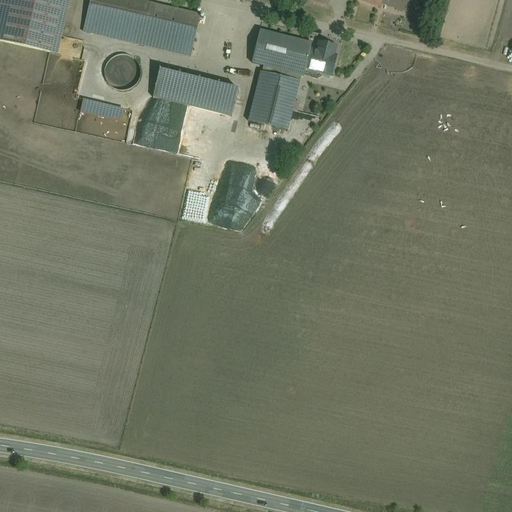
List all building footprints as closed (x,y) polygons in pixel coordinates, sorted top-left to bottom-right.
[(0,0),(0,42),(58,57),(72,0),(0,0)] [(121,0),(90,0),(82,35),(190,59),(200,18),(121,0)] [(306,0),(306,1),(327,8),(330,0),(306,0)] [(349,0),(350,0),(382,11),(385,0),(349,0)] [(412,0),(385,0),(382,11),(406,18),(412,0)] [(337,49),(318,44),(315,52),(312,51),(313,47),(259,33),(250,67),(304,81),(305,73),(332,80),(337,58),(335,57),(337,49)] [(118,58),(112,60),(107,64),(104,69),(103,75),(104,81),(106,86),(110,90),(116,93),(121,94),(127,94),(133,91),(137,86),(140,80),(140,74),(139,68),(135,63),(130,59),(124,57),(118,58)] [(301,85),(260,76),(248,125),(288,135),(301,85)] [(158,78),(152,102),(232,123),(239,98),(158,78)] [(83,102),(79,116),(121,126),(124,112),(83,102)]
